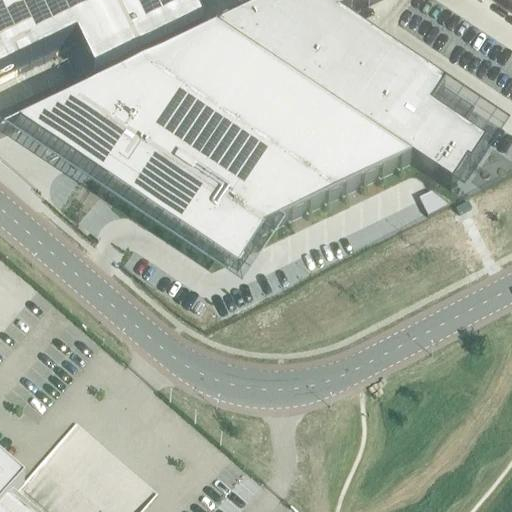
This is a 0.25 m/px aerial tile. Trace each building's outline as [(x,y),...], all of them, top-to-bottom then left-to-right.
[(0,0),(0,85),(14,79),(15,80),(17,79),(17,78),(56,59),(62,56),(70,52),(75,49),(91,82),(93,85),(202,32),(186,0),(0,0)] [(290,0),(215,36),(450,193),(466,170),(469,173),(484,151),(429,114),(444,92),(442,91),(442,92),(428,83),(428,81),(376,47),(376,48),(362,39),(363,38),(339,22),(385,0),(290,0)] [(511,0),(488,0),(511,15),(511,0)] [(214,36),(17,131),(237,278),(263,237),(409,167),(214,36)] [(427,220),(449,209),(431,196),(422,200),(419,202),(427,220)] [(0,511),(10,511),(5,508),(24,486),(0,465),(0,511)]
